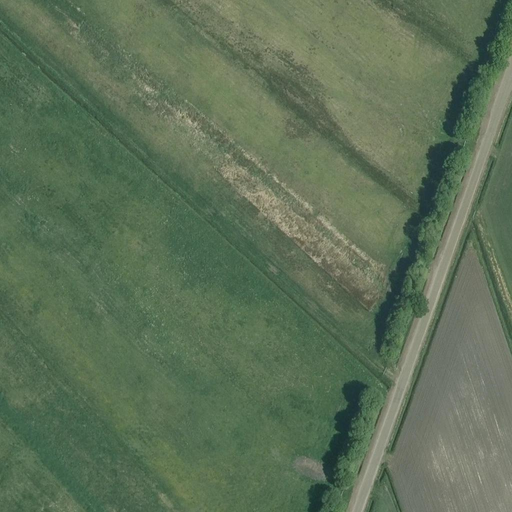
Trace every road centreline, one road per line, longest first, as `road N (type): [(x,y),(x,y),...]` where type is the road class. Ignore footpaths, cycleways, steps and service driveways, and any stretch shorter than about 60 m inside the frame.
road 1 (unclassified): [(356,511),(511,70)]
road 2 (track): [(511,325),(475,217),(462,210)]
